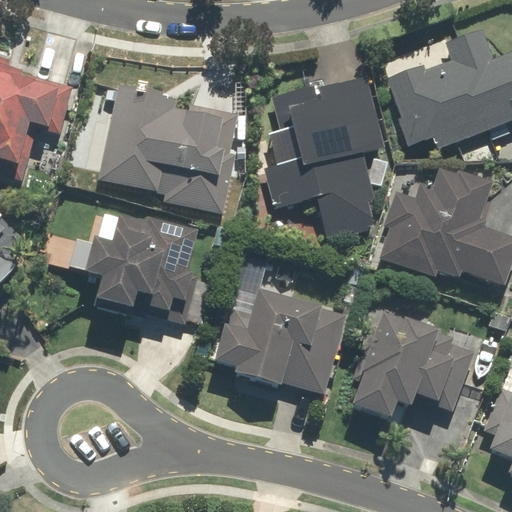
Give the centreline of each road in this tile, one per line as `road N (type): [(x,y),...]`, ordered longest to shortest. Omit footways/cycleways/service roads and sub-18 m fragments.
road 1 (residential): [(181,453),(148,430),(122,389),(74,382),(47,401),(40,447),(83,473),(116,471)]
road 2 (residential): [(69,0),(239,22),(359,0)]
road 3 (residential): [(181,453),(303,476),(422,511)]
